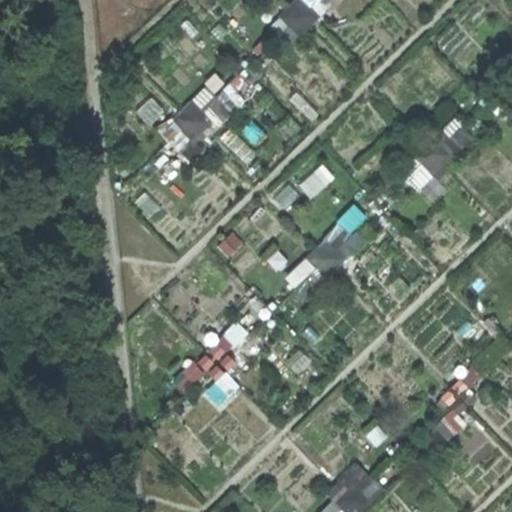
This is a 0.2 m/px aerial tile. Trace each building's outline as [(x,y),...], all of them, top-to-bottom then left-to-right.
[(340,0),(289,0),(275,11),(293,36),(340,0)] [(511,74),(511,52),(501,62),(511,74)] [(195,141),(232,111),(210,84),(174,114),(195,141)] [(426,190),(475,138),(453,117),(404,169),(426,190)] [(373,236),(353,213),(285,272),(298,287),(321,267),(328,275),(373,236)] [(213,391),(250,361),(236,343),(250,332),(242,321),(190,363),(213,391)] [(318,511),(362,511),(385,484),(357,463),(318,511)]
